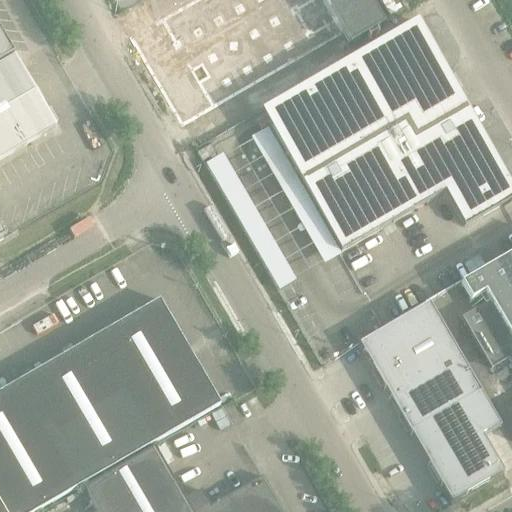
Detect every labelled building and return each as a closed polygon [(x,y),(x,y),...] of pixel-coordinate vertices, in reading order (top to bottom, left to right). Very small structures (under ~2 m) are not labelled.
[(198,0),(189,5),(240,94),(341,35),(349,48),(384,27),(367,0),(198,0)] [(511,188),(417,24),(260,115),(341,254),(445,194),(465,228),(511,200),(511,188)] [(0,36),(0,65),(13,58),(0,36)] [(0,243),(4,241),(2,238),(0,234),(0,161),(25,147),(33,143),(54,130),(52,127),(51,125),(45,115),(44,113),(40,106),(29,88),(14,61),(11,63),(0,69),(0,243)] [(198,155),(202,163),(203,163),(215,156),(210,147),(198,155)] [(511,256),(490,269),(461,286),(470,303),(484,295),(485,295),(489,302),(489,303),(484,306),(462,319),(491,370),(508,360),(511,367),(511,256)] [(159,302),(89,343),(0,394),(0,511),(39,511),(220,407),(200,372),(200,367),(194,357),(189,354),(159,302)] [(428,306),(359,346),(451,505),(503,474),(483,439),(500,429),(428,306)] [(205,511),(189,511),(184,502),(154,450),(84,491),(95,511),(281,511),(262,479),(205,511)]
